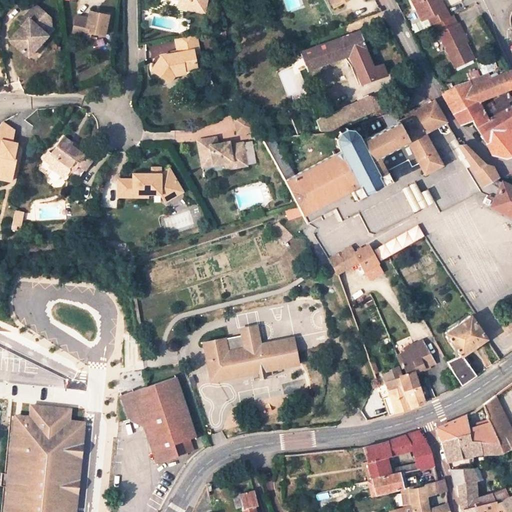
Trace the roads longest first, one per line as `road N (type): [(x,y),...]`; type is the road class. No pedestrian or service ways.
road 1 (tertiary): [(420,419),(224,455),(203,470),(176,511)]
road 2 (residential): [(129,0),(132,75),(118,118),(80,99),(28,102),(0,114)]
road 3 (unclassified): [(393,0),(455,128),(490,161),(511,164)]
